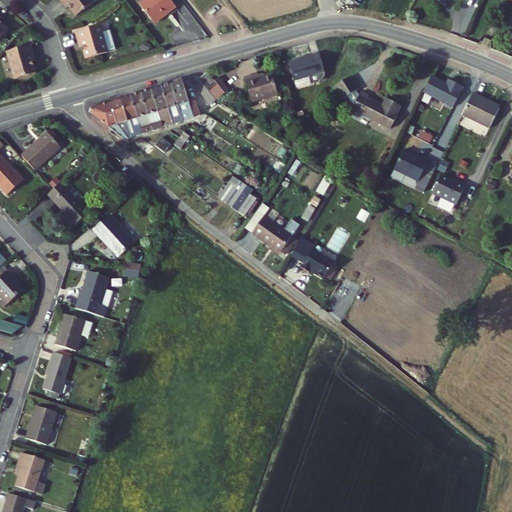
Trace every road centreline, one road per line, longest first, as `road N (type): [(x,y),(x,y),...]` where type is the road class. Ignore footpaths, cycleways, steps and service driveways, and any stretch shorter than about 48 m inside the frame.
road 1 (residential): [(70,95),(82,116),(179,203),(324,315)]
road 2 (tertiary): [(70,95),(341,21)]
road 3 (track): [(488,444),(324,315)]
road 4 (tertiary): [(341,21),(417,38),(511,75)]
road 5 (residential): [(29,351),(46,276),(0,221)]
